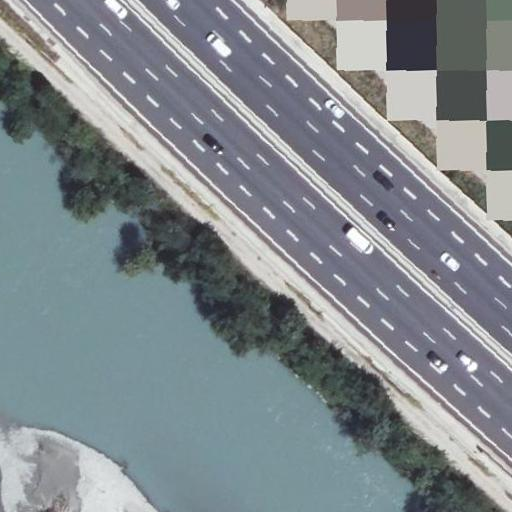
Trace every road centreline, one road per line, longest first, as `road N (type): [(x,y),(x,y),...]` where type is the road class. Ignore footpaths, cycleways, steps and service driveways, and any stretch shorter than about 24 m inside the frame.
road 1 (track): [(0,25),(511,492)]
road 2 (motorway): [(88,0),(511,402)]
road 3 (motorway): [(511,329),(165,0)]
